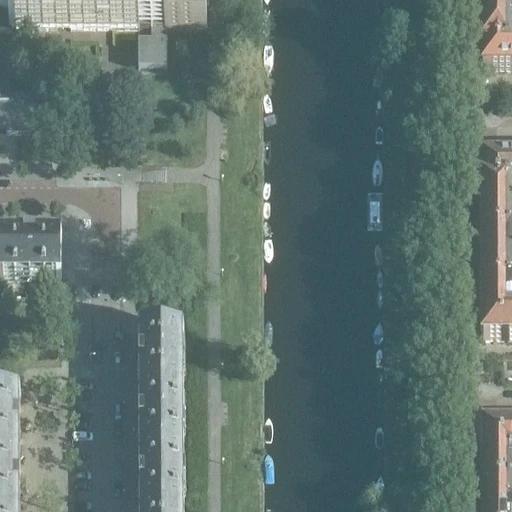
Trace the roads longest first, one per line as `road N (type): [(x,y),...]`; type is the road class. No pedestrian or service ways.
road 1 (residential): [(104,511),(107,240),(102,215),(87,203)]
road 2 (residential): [(459,140),(459,404)]
road 3 (residential): [(457,0),(459,140)]
